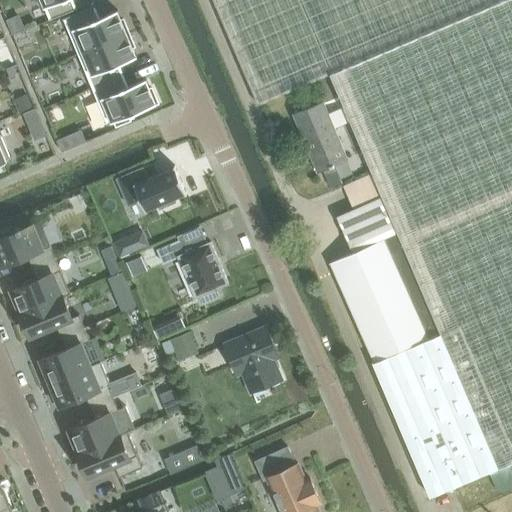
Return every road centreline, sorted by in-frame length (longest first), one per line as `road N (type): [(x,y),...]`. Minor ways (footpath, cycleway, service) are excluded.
road 1 (residential): [(158,0),(384,511)]
road 2 (unclassified): [(424,511),(205,0)]
road 3 (residential): [(59,511),(13,398)]
